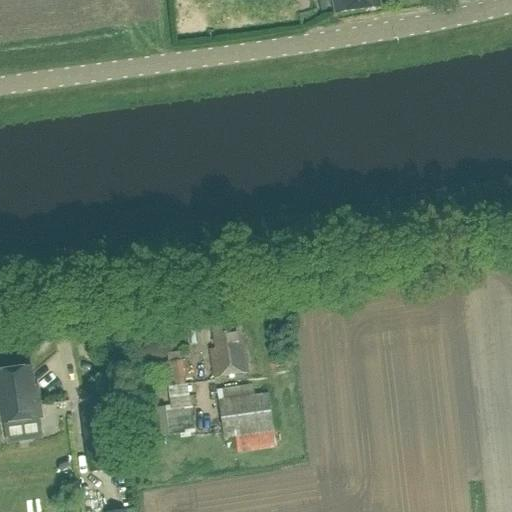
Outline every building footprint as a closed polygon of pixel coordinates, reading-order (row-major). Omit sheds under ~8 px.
[(332,0),(334,14),(379,8),(378,0),(332,0)] [(248,374),(239,318),(211,323),(215,350),(209,351),(213,379),(248,374)] [(40,419),(37,395),(33,396),(29,368),(0,372),(0,406),(3,425),(40,419)] [(192,396),(189,385),(171,389),(174,400),(192,396)] [(274,450),(268,407),(267,395),(216,402),(221,441),(224,440),(234,439),(235,451),(236,455),(274,450)] [(180,434),(195,433),(194,399),(178,400),(180,434)] [(119,470),(111,410),(85,414),(93,473),(119,470)]
